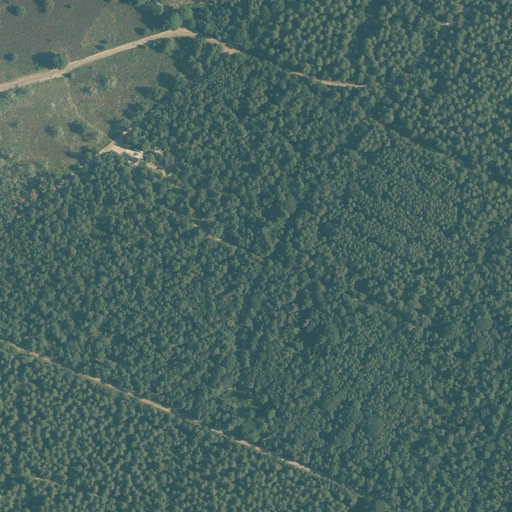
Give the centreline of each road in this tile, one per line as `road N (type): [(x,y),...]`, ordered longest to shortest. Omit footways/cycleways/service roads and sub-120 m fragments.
road 1 (track): [(0,338),(358,493)]
road 2 (track): [(299,0),(0,233)]
road 3 (track): [(160,0),(234,50),(340,88),(391,85),(482,0)]
road 4 (track): [(365,118),(252,283),(234,361),(203,376),(189,420)]
road 5 (track): [(113,145),(185,223),(408,320)]
road 6 (track): [(197,23),(0,91)]
road 7 (track): [(511,188),(365,118),(391,85)]
road 8 (track): [(511,216),(435,331),(408,320)]
road 9 (track): [(19,477),(21,347)]
